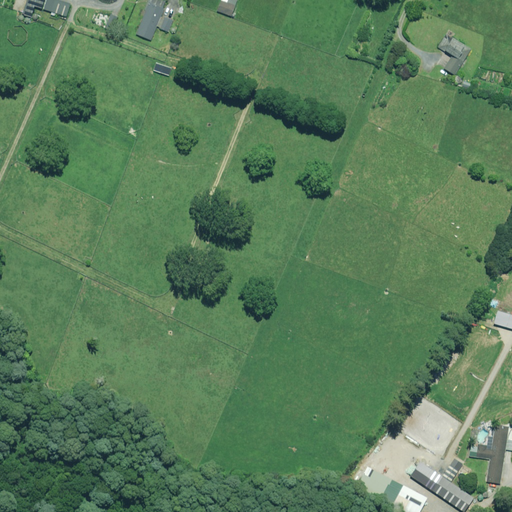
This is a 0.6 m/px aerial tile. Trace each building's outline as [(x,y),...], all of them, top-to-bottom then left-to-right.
[(69,18),(75,0),(31,0),(25,17),(34,20),(38,8),(69,18)] [(160,0),(158,0),(151,0),(138,35),(152,41),(157,28),(169,32),(174,22),(162,17),(167,4),(160,0)] [(237,6),(222,0),(218,12),(224,14),(222,21),(229,23),(231,16),(233,17),(237,6)] [(472,50),(447,35),(439,48),(453,56),(445,69),(455,76),(472,50)] [(511,319),(502,315),(500,320),(511,326),(511,319)] [(510,428),(495,426),(492,451),(487,450),(487,446),(479,445),(478,449),(473,449),(472,458),(490,460),(487,482),(501,485),(506,450),(511,451),(511,440),(508,440),(510,428)] [(465,511),(475,498),(444,477),(434,492),(463,511),(465,511)]
